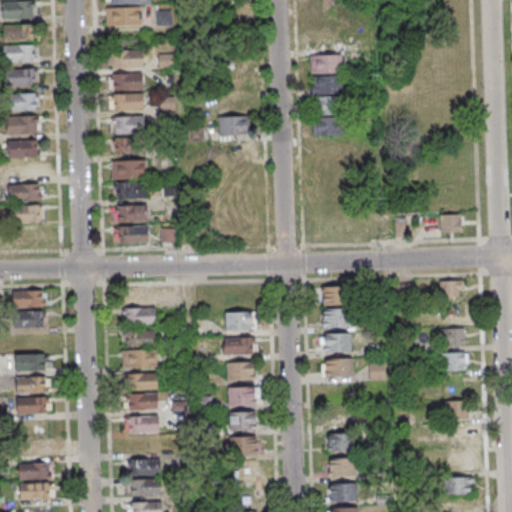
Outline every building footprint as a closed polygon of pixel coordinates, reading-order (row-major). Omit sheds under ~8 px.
[(5,1),(34,0),(34,19),(5,20),(5,1)] [(113,7),(143,6),(143,25),(114,26),(113,7)] [(6,24),(35,23),(35,41),(6,42),(6,24)] [(310,52),(341,52),(341,34),(310,34),(310,52)] [(6,44),(35,43),(36,62),(7,63),(6,44)] [(115,50),(144,49),(144,68),(115,69),(115,50)] [(310,56),(310,74),(341,74),(341,56),(310,56)] [(7,68),(37,67),(37,86),(8,87),(7,68)] [(115,73),(145,72),(145,89),(116,90),(115,73)] [(341,78),(313,78),(313,95),(341,95),(341,78)] [(8,93),(37,92),(38,111),(9,112),(8,93)] [(116,93),(145,93),(146,111),(117,112),(116,93)] [(313,135),(343,135),(343,117),(341,117),(341,98),(314,98),(314,117),(313,117),(313,135)] [(171,110),(171,100),(161,101),(162,111),(171,110)] [(117,116),(146,115),(146,134),(117,135),(117,116)] [(9,117),(38,116),(39,135),(10,136),(9,117)] [(218,117),(218,135),(249,135),(249,117),(218,117)] [(113,154),(144,154),(144,137),(113,137),(113,154)] [(7,157),(36,157),(36,140),(7,140),(7,157)] [(12,160),(44,159),(45,178),(13,179),(12,160)] [(111,160),(112,178),(146,178),(146,160),(111,160)] [(147,199),(147,181),(116,181),(116,199),(147,199)] [(41,200),(42,184),(10,183),(10,200),(41,200)] [(11,205),(11,222),(42,222),(42,205),(11,205)] [(146,205),(117,205),(117,221),(146,221),(146,205)] [(460,214),(439,214),(439,232),(460,232),(460,214)] [(345,221),(317,221),(317,240),(345,240),(345,221)] [(380,238),(380,224),(370,224),(370,238),(380,238)] [(149,243),(149,226),(114,226),(114,243),(149,243)] [(175,228),(161,228),(161,244),(175,244),(175,228)] [(40,245),(40,229),(11,229),(11,245),(40,245)] [(462,280),(440,280),(440,297),(462,297),(462,280)] [(324,287),(325,305),(351,304),(351,287),(324,287)] [(128,288),(128,304),(154,304),(154,288),(128,288)] [(12,289),(12,307),(45,307),(45,289),(12,289)] [(125,308),(157,307),(158,325),(125,326),(125,308)] [(325,310),(326,327),(353,326),(352,309),(325,310)] [(15,311),(15,327),(45,327),(45,311),(15,311)] [(227,313),(258,312),(259,329),(228,330),(227,313)] [(465,328),(440,328),(440,346),(465,346),(465,328)] [(125,330),(157,329),(158,347),(125,348),(125,330)] [(327,334),(327,352),(354,351),(353,334),(327,334)] [(225,338),(257,337),(258,354),(225,356),(225,338)] [(125,350),(157,349),(158,367),(125,368),(125,350)] [(467,370),(467,352),(441,352),(441,370),(467,370)] [(47,369),(47,354),(15,354),(15,369),(47,369)] [(328,359),(328,376),(355,376),(355,359),(328,359)] [(229,363),(261,362),(262,379),(229,381),(229,363)] [(369,364),(369,379),(385,379),(385,364),(369,364)] [(127,373),(159,372),(160,389),(127,391),(127,373)] [(49,392),(49,376),(15,376),(15,392),(49,392)] [(229,388),(262,387),(262,405),(230,406),(229,388)] [(127,394),(159,393),(160,410),(127,412),(127,394)] [(44,396),(15,396),(15,413),(44,413),(44,396)] [(446,402),(447,419),(471,418),(470,401),(446,402)] [(353,407),(327,407),(327,426),(353,426),(353,407)] [(259,431),(259,413),(229,413),(229,431),(259,431)] [(128,418),(161,416),(161,434),(129,435),(128,418)] [(330,435),(330,452),(357,451),(357,434),(330,435)] [(256,438),(231,438),(231,455),(256,455),(256,438)] [(48,440),(20,440),(20,455),(48,455),(48,440)] [(446,454),(447,471),(471,470),(470,453),(446,454)] [(130,475),(160,475),(160,458),(130,458),(130,475)] [(331,459),(331,476),(358,476),(358,459),(331,459)] [(53,478),(53,463),(18,463),(18,478),(53,478)] [(258,463),(235,463),(235,480),(258,480),(258,463)] [(447,478),(447,495),(471,494),(471,477),(447,478)] [(130,480),(163,479),(163,496),(131,497),(130,480)] [(19,498),(53,498),(53,483),(19,483),(19,498)] [(332,485),(332,502),(359,501),(359,484),(332,485)] [(131,511),(131,502),(164,501),(164,511),(131,511)] [(446,503),(446,511),(470,511),(470,502),(446,503)]
